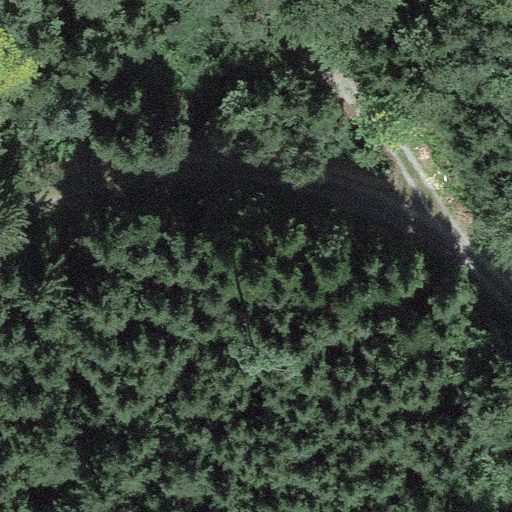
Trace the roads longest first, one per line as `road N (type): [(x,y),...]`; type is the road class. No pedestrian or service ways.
road 1 (track): [(0,212),(135,163),(209,155),(302,171),(377,196),(478,254)]
road 2 (track): [(243,0),(478,254)]
